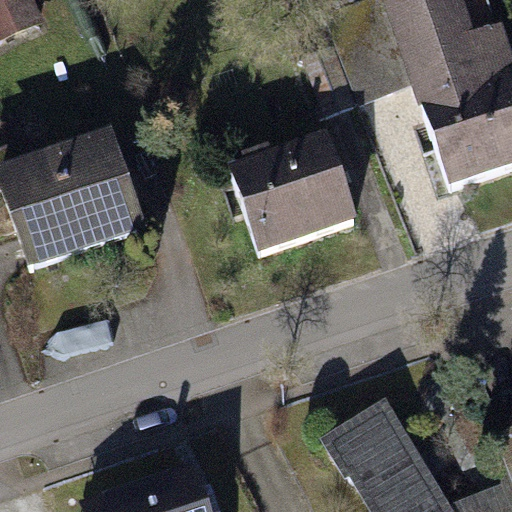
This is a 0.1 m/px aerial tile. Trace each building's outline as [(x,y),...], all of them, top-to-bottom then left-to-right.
[(43,0),(0,0),(0,42),(53,20),(43,0)] [(474,0),(437,0),(402,12),(463,189),(511,172),(511,42),(491,50),(474,0)] [(345,61),(310,73),(328,126),(363,114),(345,61)] [(340,143),(242,177),(270,257),(367,223),(340,143)] [(124,148),(6,187),(36,276),(154,236),(124,148)] [(459,511),(398,412),(338,448),(377,511),(511,511),(511,492),(507,484),(460,511),(459,511)] [(216,511),(204,475),(97,511),(96,511),(216,511)]
